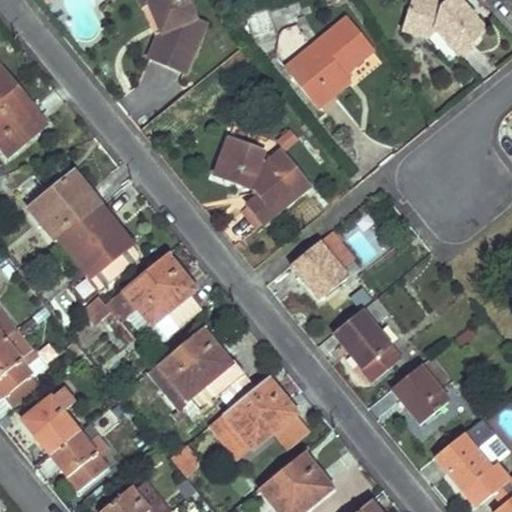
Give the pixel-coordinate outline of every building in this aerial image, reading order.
[(138,0),(155,39),(159,30),(145,0),(138,0)] [(145,0),(159,30),(155,39),(148,56),(183,71),(203,21),(192,17),(185,0),(145,0)] [(466,6),(460,0),(447,0),(443,5),(438,0),(411,0),(407,20),(433,30),(435,32),(458,57),(488,30),(477,17),(472,20),(465,13),(466,6)] [(265,12),(246,21),(253,37),(272,29),(265,12)] [(290,75),(318,107),(348,81),(342,75),(371,51),(343,19),(311,45),(317,52),(290,75)] [(433,30),(407,20),(403,33),(425,41),(435,32),(433,30)] [(311,45),(285,67),(290,75),(317,52),(311,45)] [(7,88),(11,84),(0,70),(0,147),(6,155),(39,127),(7,88)] [(39,127),(44,123),(11,84),(7,88),(39,127)] [(264,152),(226,138),(213,174),(261,193),(246,205),(262,225),(309,188),(278,151),(261,164),(264,152)] [(57,239),(99,204),(72,172),(29,208),(56,240),(57,239)] [(66,249),(100,289),(138,256),(138,251),(99,204),(57,239),(66,249)] [(246,205),(239,210),(256,231),(262,225),(246,205)] [(339,269),(345,264),(352,259),(330,233),(290,266),(319,300),(346,278),(339,269)] [(48,246),(57,256),(66,249),(57,239),(56,240),(48,246)] [(194,288),(166,254),(100,309),(105,315),(110,312),(116,317),(120,313),(125,318),(138,309),(151,323),(194,288)] [(346,278),(359,268),(352,259),(345,264),(339,269),(346,278)] [(373,325),(387,314),(375,299),(332,335),(372,383),(401,359),(373,325)] [(0,340),(2,339),(11,331),(13,330),(0,313),(0,340)] [(169,385),(166,388),(164,390),(176,405),(189,395),(229,362),(200,327),(158,363),(170,378),(166,381),(169,385)] [(18,358),(27,351),(11,331),(2,339),(18,358)] [(0,340),(0,393),(12,409),(40,385),(18,358),(2,339),(0,340)] [(438,392),(451,381),(432,356),(390,390),(419,425),(447,402),(438,392)] [(229,362),(189,395),(198,405),(238,373),(229,362)] [(170,378),(158,363),(150,369),(166,388),(169,385),(166,381),(170,378)] [(267,377),(210,425),(222,439),(235,428),(252,449),(296,412),(267,377)] [(78,424),(76,426),(74,427),(62,413),(74,403),(62,388),(22,421),(50,454),(81,429),(78,424)] [(471,445),(490,430),(481,418),(433,457),(462,491),(465,489),(478,505),(503,484),(471,445)] [(235,428),(222,439),(238,459),(252,449),(235,428)] [(81,429),(50,454),(78,489),(106,467),(82,437),(85,434),(81,429)] [(194,462),(186,452),(179,458),(187,468),(194,462)] [(299,511),(330,487),(301,453),(259,487),(279,511),(299,511)] [(146,511),(139,502),(129,489),(98,511),(146,511)] [(465,489),(462,491),(474,507),(478,505),(465,489)] [(163,511),(150,494),(139,502),(146,511),(163,511)] [(511,511),(511,495),(492,511),(511,511)] [(378,511),(369,500),(354,511),(378,511)]
